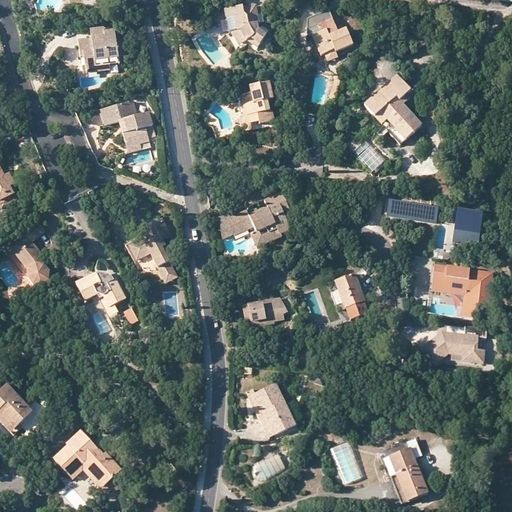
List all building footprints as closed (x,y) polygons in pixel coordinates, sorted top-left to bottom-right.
[(226,10),(227,20),(234,18),(237,32),(236,32),(243,43),(248,41),(257,46),(266,35),(259,30),(258,24),(260,23),(257,10),(244,12),(243,9),(242,7),(226,10)] [(335,51),(336,53),(353,46),(347,30),(338,34),(329,12),(308,20),(307,35),(315,54),(319,52),(321,57),(325,55),(335,51)] [(239,45),(243,43),(236,32),(237,32),(234,18),(227,20),(230,34),(232,33),(239,45)] [(109,60),(120,58),(115,31),(105,32),(105,28),(91,30),(93,40),(79,42),(84,69),(87,69),(110,65),(109,60)] [(338,57),(336,53),(335,51),(325,55),(328,62),(338,57)] [(111,71),(110,65),(87,69),(87,75),(111,71)] [(341,80),(340,77),(335,78),(336,82),(330,98),(335,100),(341,80)] [(364,107),(384,129),(389,133),(401,146),(422,126),(403,106),(399,102),(406,96),(411,92),(398,77),(364,107)] [(253,95),(244,97),(250,126),(253,125),(260,124),(261,126),(270,124),(268,114),(272,113),(271,109),(269,101),(275,100),(271,84),(252,88),(253,95)] [(409,101),(406,96),(399,102),(403,106),(409,101)] [(255,132),(253,125),(250,126),(244,97),(241,98),(245,118),(243,119),(246,134),(255,132)] [(128,148),(140,144),(150,142),(146,128),(154,126),(150,113),(138,116),(133,101),(101,111),(106,126),(121,122),(128,148)] [(274,108),(271,109),(272,113),(268,114),(270,124),(277,123),(274,108)] [(381,140),(389,133),(384,129),(377,135),(381,140)] [(362,145),(358,140),(348,149),(352,154),(362,145)] [(142,150),(140,144),(128,148),(130,153),(142,150)] [(5,176),(0,166),(0,203),(3,210),(19,202),(11,187),(16,184),(10,173),(5,176)] [(264,200),(260,190),(244,198),(248,207),(264,200)] [(254,228),(256,233),(260,232),(266,229),(269,234),(277,230),(279,235),(291,230),(284,214),(290,211),(282,194),(265,202),(268,208),(270,211),(250,220),(249,216),(247,212),(227,221),(233,235),(234,237),(254,228)] [(439,208),(389,203),(387,219),(437,225),(439,208)] [(268,208),(249,216),(250,220),(270,211),(268,208)] [(485,216),(459,211),(453,245),(479,249),(485,216)] [(233,235),(227,221),(221,218),(216,220),(223,240),(233,235)] [(145,244),(143,240),(130,247),(138,261),(151,254),(163,277),(174,271),(163,248),(166,247),(163,240),(171,236),(162,219),(149,226),(156,239),(150,242),(145,244)] [(31,226),(39,237),(46,232),(37,221),(31,226)] [(24,232),(25,233),(32,242),(39,237),(31,226),(24,232)] [(281,238),(279,235),(277,230),(269,234),(262,237),(260,232),(256,233),(251,235),(256,248),(281,238)] [(32,242),(25,233),(10,246),(16,254),(20,250),(33,265),(28,268),(28,279),(34,286),(41,286),(49,280),(49,271),(44,265),(49,262),(32,242)] [(140,264),(138,261),(130,247),(143,240),(142,237),(125,246),(136,266),(140,264)] [(16,254),(28,268),(33,265),(20,250),(16,254)] [(439,306),(457,308),(455,318),(464,319),(465,309),(477,310),(478,305),(489,306),(492,274),(433,268),(430,300),(439,301),(439,306)] [(111,308),(116,306),(126,300),(116,280),(114,281),(113,279),(109,275),(103,274),(98,277),(97,274),(76,285),(86,302),(99,296),(105,297),(107,301),(111,308)] [(355,275),(335,282),(345,310),(346,310),(363,303),(365,303),(355,275)] [(338,312),(345,310),(335,282),(329,285),(338,312)] [(281,298),(235,307),(237,322),(251,320),(253,330),(268,327),(267,325),(276,323),(276,321),(285,319),(284,314),(288,312),(281,298)] [(120,314),(116,306),(111,308),(107,301),(102,303),(110,319),(120,314)] [(367,315),(363,303),(346,310),(350,321),(367,315)] [(126,311),(130,325),(143,321),(138,308),(126,311)] [(464,319),(476,321),(477,310),(465,309),(464,319)] [(442,334),(423,350),(436,365),(449,354),(465,355),(464,361),(484,363),(485,351),(478,350),(479,337),(484,338),(484,329),(465,327),(464,336),(442,334)] [(0,414),(15,430),(33,412),(8,386),(0,393),(0,414)] [(276,386),(256,395),(253,396),(262,416),(265,414),(276,437),(296,427),(276,386)] [(269,440),(276,437),(265,414),(262,416),(253,396),(256,395),(254,390),(247,393),(258,417),(259,417),(269,440)] [(0,420),(12,433),(15,430),(0,414),(0,420)] [(85,464),(105,486),(122,470),(106,453),(104,456),(82,432),(67,445),(69,447),(55,460),(71,476),(85,464)] [(408,443),(410,449),(414,460),(423,456),(416,440),(408,443)] [(389,457),(396,476),(407,503),(428,495),(414,460),(410,449),(389,457)] [(101,489),(105,486),(85,464),(71,476),(74,480),(85,471),(101,489)] [(402,505),(407,503),(396,476),(391,479),(402,505)]
